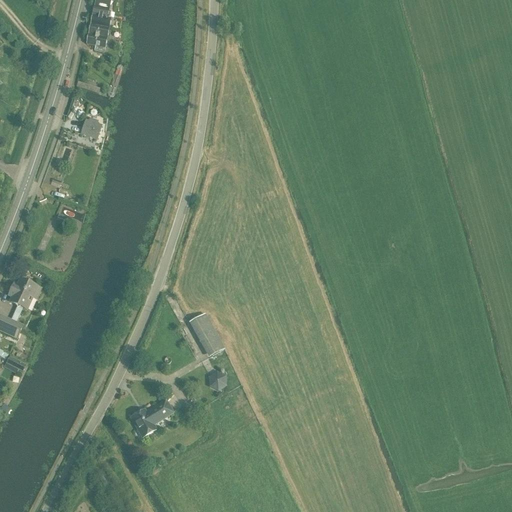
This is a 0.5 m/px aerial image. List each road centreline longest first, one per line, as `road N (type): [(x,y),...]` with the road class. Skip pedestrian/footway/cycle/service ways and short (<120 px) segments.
road 1 (tertiary): [(47,511),(146,314),(181,211),(198,140),(212,0)]
road 2 (secondary): [(0,246),(33,166),(80,0)]
